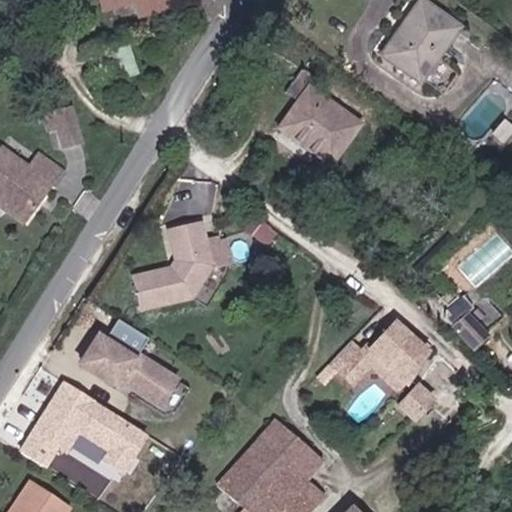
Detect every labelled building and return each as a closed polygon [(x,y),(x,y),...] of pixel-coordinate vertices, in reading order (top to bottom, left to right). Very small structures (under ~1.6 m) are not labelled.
[(137,2),(142,0),(148,0),(152,13),(171,7),(169,0),(101,0),(105,10),(137,2)] [(142,16),(152,13),(148,0),(142,0),(137,2),(142,16)] [(193,0),(203,22),(216,0),(193,0)] [(458,29),(423,4),(385,60),(419,84),(458,29)] [(138,72),(129,43),(111,48),(120,77),(138,72)] [(297,107),(278,133),(329,169),(360,128),(308,91),(315,83),(300,72),(283,96),(297,107)] [(71,107),(39,116),(45,134),(54,131),(60,150),(82,144),(71,107)] [(2,149),(0,151),(0,199),(6,203),(31,218),(55,181),(60,185),(68,169),(40,150),(29,166),(2,149)] [(200,221),(166,226),(171,256),(165,264),(127,270),(132,303),(184,295),(207,266),(224,263),(221,242),(203,244),(200,221)] [(472,307),(461,296),(445,311),(475,342),(503,315),(484,296),(472,307)] [(99,333),(78,367),(124,395),(127,390),(164,412),(183,382),(137,354),(147,338),(118,321),(107,338),(99,333)] [(424,352),(392,324),(362,357),(347,344),(330,364),(352,384),(370,364),(381,360),(405,381),(424,352)] [(148,431),(63,380),(21,451),(49,467),(58,452),(65,456),(78,433),(128,463),(148,431)] [(417,381),(395,405),(414,422),(436,398),(417,381)] [(378,452),(390,439),(377,427),(359,443),(374,456),(378,452)] [(262,444),(314,488),(329,472),(276,428),(262,444)] [(314,511),(327,499),(314,488),(262,444),(221,490),(247,511),(314,511)] [(64,511),(70,504),(32,481),(11,511),(64,511)]
